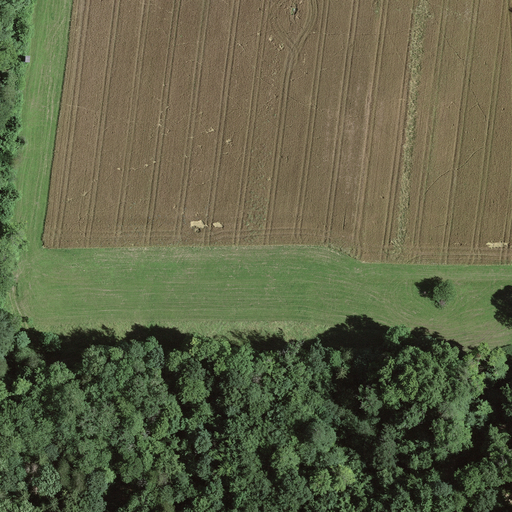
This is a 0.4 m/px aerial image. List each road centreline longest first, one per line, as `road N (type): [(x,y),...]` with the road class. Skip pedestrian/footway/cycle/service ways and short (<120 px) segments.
road 1 (track): [(63,367),(192,344),(511,372)]
road 2 (track): [(0,500),(56,429),(64,392),(63,367),(22,315),(11,275)]
road 3 (track): [(511,421),(448,466),(450,483),(511,498)]
